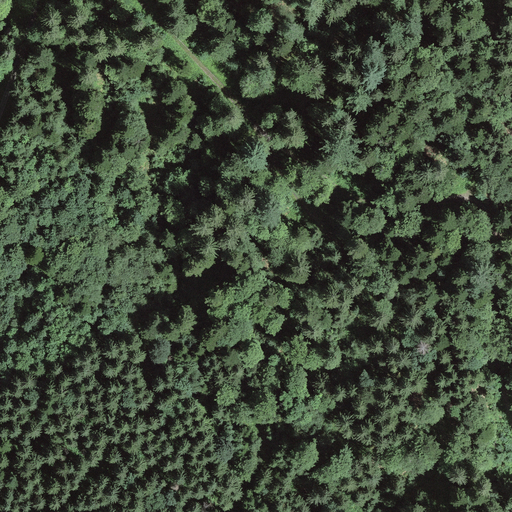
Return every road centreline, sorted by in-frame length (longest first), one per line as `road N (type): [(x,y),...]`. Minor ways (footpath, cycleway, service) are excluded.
road 1 (track): [(156,0),(266,135),(357,202),(397,212),(445,197),(476,203),(497,228),(488,282),(511,421)]
road 2 (track): [(35,0),(0,115)]
